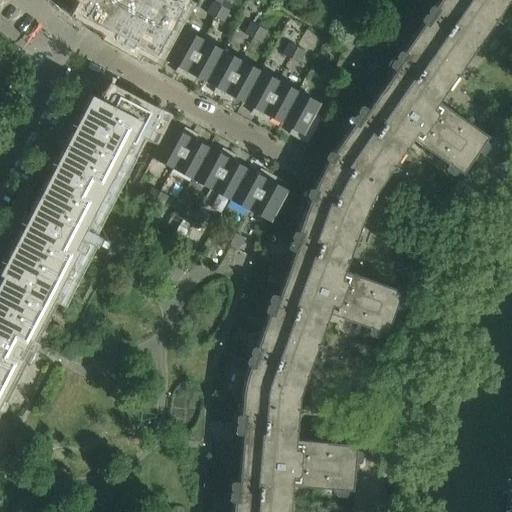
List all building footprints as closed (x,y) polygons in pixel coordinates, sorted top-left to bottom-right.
[(87,0),(83,7),(83,10),(88,12),(86,16),(155,54),(180,8),(171,3),(173,0),(172,0),(87,0)] [(475,46),(505,3),(500,0),(438,0),(434,6),(437,9),(432,16),(475,46)] [(207,14),(215,18),(221,6),(213,2),(207,14)] [(230,11),(221,6),(215,18),(223,23),(230,11)] [(426,24),(423,22),(403,52),(406,54),(387,80),(428,109),(431,109),(436,101),(475,46),(432,16),(426,24)] [(245,34),(253,39),(259,27),(251,23),(245,34)] [(268,32),(259,27),(253,39),(261,43),(268,32)] [(203,40),(183,29),(166,60),(178,67),(176,72),(184,77),(203,40)] [(203,40),(184,77),(191,81),(194,75),(205,81),(222,50),(203,40)] [(283,55),(291,59),(297,48),(289,43),(283,55)] [(306,52),(297,48),(291,59),(299,64),(306,52)] [(241,60),(222,50),(205,81),(216,88),(213,93),(221,97),(241,60)] [(241,60),(221,97),(229,101),(232,96),(243,102),(260,70),(241,60)] [(330,80),(336,69),(328,64),(322,76),(330,80)] [(279,81),(260,70),(243,102),(254,108),(251,113),(259,118),(279,81)] [(406,145),(411,138),(447,163),(444,167),(445,169),(451,174),(454,173),(457,170),(461,172),(487,136),(442,105),(436,101),(431,109),(428,109),(387,80),(384,85),(380,90),(370,83),(364,92),(374,99),(363,115),(406,145)] [(279,81),(259,118),(267,122),(270,117),(281,123),(298,91),(279,81)] [(318,102),(298,91),(281,123),(292,129),(289,134),(307,144),(321,117),(312,112),(318,102)] [(90,94),(65,144),(114,169),(129,141),(132,143),(149,111),(117,95),(112,105),(90,94)] [(372,193),(404,147),(406,145),(363,115),(356,125),(353,123),(333,153),(336,155),(330,162),(327,160),(327,161),(372,193)] [(182,133),(170,126),(153,158),(172,168),(193,132),(185,128),(182,133)] [(200,136),(193,132),(172,168),(191,179),(209,147),(198,141),(200,136)] [(65,144),(39,193),(86,217),(90,209),(93,210),(114,169),(65,144)] [(220,154),(209,147),(191,179),(210,189),(231,153),(223,148),(220,154)] [(238,157),(231,153),(210,189),(229,199),(246,168),(235,162),(238,157)] [(343,270),(358,227),(365,206),(368,202),(372,193),(327,161),(319,177),(313,189),(316,190),(313,199),(310,197),(297,231),(301,232),(290,263),(337,280),(340,278),(343,270)] [(258,174),(246,168),(229,199),(248,210),(269,173),(261,169),(258,174)] [(276,177),(269,173),(248,210),(268,221),(285,189),(273,182),(276,177)] [(145,199),(152,203),(153,203),(160,192),(152,188),(145,199)] [(168,197),(160,192),(153,203),(162,208),(168,197)] [(39,193),(14,242),(67,269),(77,250),(74,248),(84,227),(81,226),(86,217),(39,193)] [(183,220),(191,224),(197,213),(189,208),(183,220)] [(206,217),(197,213),(191,224),(200,229),(206,217)] [(221,240),(229,245),(235,233),(228,229),(221,240)] [(244,238),(235,233),(229,245),(231,246),(238,249),(244,238)] [(46,310),(67,269),(14,242),(0,268),(0,274),(1,275),(0,277),(0,322),(27,337),(31,339),(37,327),(34,326),(43,309),(46,310)] [(385,333),(400,290),(354,274),(349,272),(343,270),(340,278),(337,280),(290,263),(288,268),(285,274),(273,270),(270,280),(282,284),(273,309),(322,327),(327,312),(369,327),(367,331),(368,334),(376,337),(378,335),(380,331),(385,333)] [(305,374),(316,343),(322,327),(273,309),(271,314),(268,313),(256,346),(259,348),(256,357),(305,374)] [(17,357),(27,337),(0,322),(0,373),(7,377),(10,379),(21,359),(17,357)] [(305,374),(256,357),(253,366),(249,365),(245,376),(242,390),(240,414),(243,414),(241,447),(291,451),(293,448),(294,439),(297,406),(298,394),(305,374)] [(351,489),(355,444),(300,439),(294,439),(293,448),(291,451),(241,447),(240,456),(240,458),(227,457),(226,468),(239,469),(237,491),(289,495),(290,484),(334,488),(334,492),(335,494),(344,495),(345,493),(346,489),(351,489)] [(287,511),(289,495),(237,491),(237,500),(233,500),(231,511),(287,511)]
